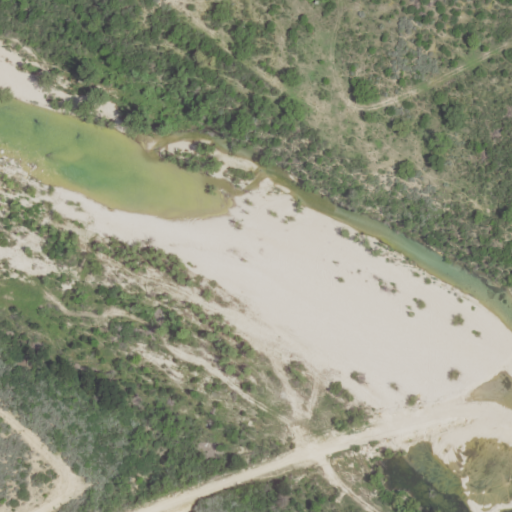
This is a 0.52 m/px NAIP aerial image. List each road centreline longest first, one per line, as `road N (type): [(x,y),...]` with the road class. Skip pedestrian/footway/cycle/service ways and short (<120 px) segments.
road 1 (track): [(439,423),(327,446),(281,404),(69,258)]
road 2 (track): [(327,446),(144,511)]
